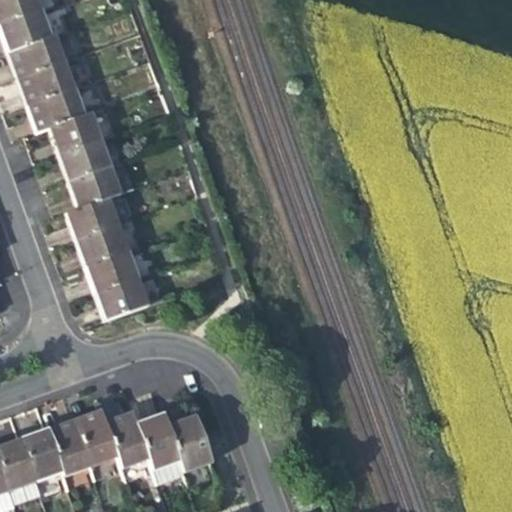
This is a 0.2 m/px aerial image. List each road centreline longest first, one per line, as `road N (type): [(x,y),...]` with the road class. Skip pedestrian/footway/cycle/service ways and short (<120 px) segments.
road 1 (residential): [(254,511),(214,391),(168,351),(55,355)]
road 2 (residential): [(55,355),(0,193)]
